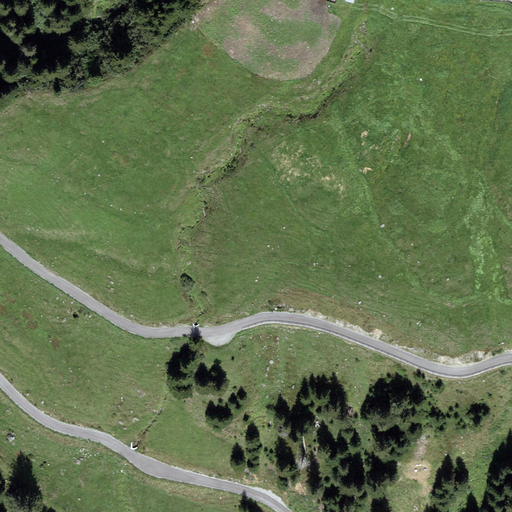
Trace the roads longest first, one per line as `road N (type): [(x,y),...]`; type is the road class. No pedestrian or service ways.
road 1 (track): [(511,359),(444,370),(308,321),(266,315),(220,329),(154,333),(122,323),(0,236)]
road 2 (track): [(0,377),(41,419),(284,511)]
